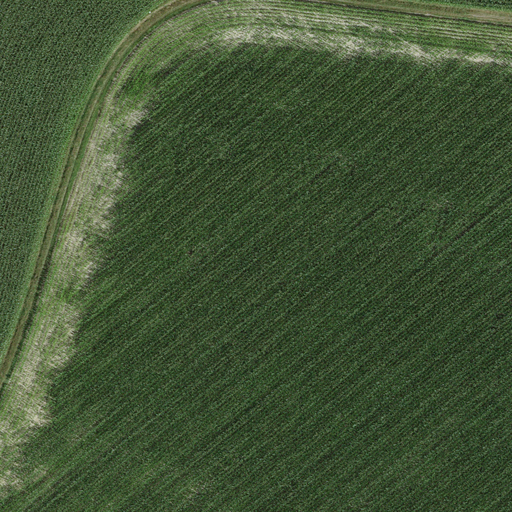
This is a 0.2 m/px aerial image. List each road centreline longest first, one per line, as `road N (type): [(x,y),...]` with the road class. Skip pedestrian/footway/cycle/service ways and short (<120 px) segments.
road 1 (track): [(0,379),(69,163),(112,58),(189,0)]
road 2 (track): [(353,0),(511,19)]
